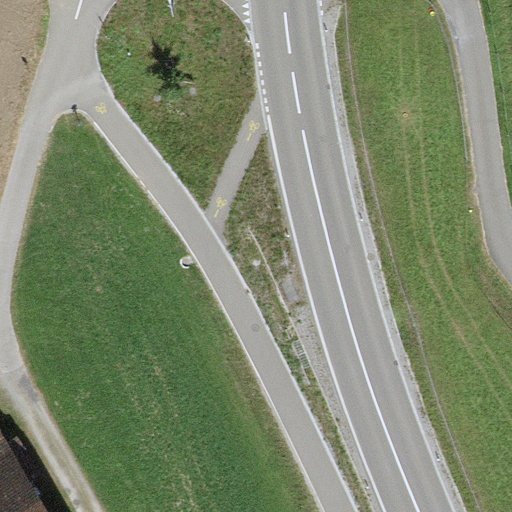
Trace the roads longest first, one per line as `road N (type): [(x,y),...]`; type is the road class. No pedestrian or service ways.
road 1 (secondary): [(421,511),(322,235),(285,0)]
road 2 (track): [(0,299),(27,156),(54,75)]
